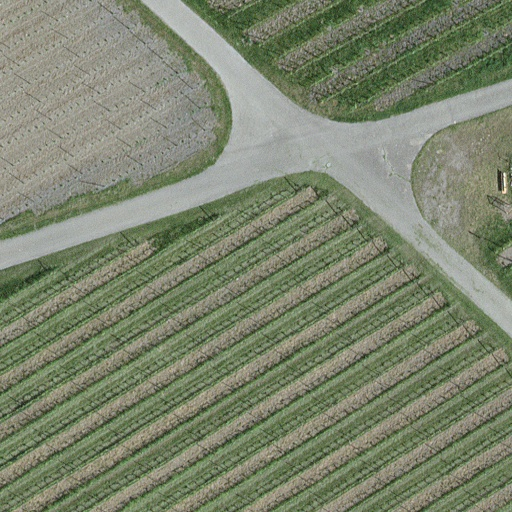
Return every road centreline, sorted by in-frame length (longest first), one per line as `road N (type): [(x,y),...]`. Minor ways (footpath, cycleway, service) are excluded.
road 1 (track): [(0,258),(511,90)]
road 2 (track): [(511,325),(391,207),(154,0)]
